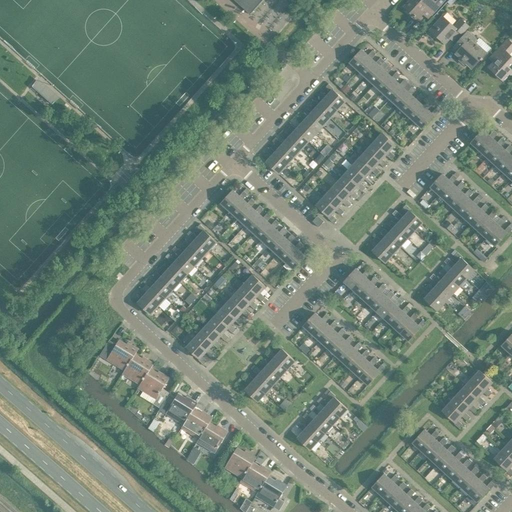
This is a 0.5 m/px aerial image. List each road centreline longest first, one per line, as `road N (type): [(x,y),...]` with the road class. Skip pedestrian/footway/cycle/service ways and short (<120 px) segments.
road 1 (residential): [(349,511),(118,303),(120,283),(237,161)]
road 2 (residential): [(270,325),(332,261),(237,161)]
road 3 (residential): [(237,161),(370,14)]
road 4 (primary): [(137,511),(0,392)]
road 5 (residential): [(476,107),(370,14)]
road 6 (primary): [(0,422),(100,511)]
